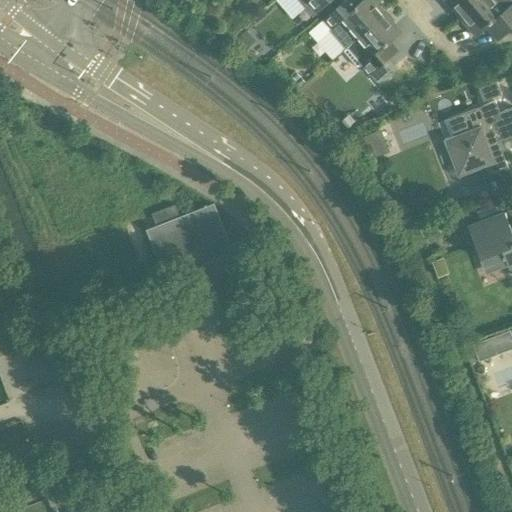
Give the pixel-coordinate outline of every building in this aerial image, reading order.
[(277,0),(277,1),(292,18),(304,7),(313,17),(331,0),(277,0)] [(332,35),(345,50),(385,15),(371,0),(365,0),(350,13),(342,5),(323,21),(331,30),(332,35)] [(443,0),(459,19),(481,0),(443,0)] [(511,0),(481,0),(459,19),(475,38),(498,18),(509,31),(511,29),(511,0)] [(385,15),(345,50),(345,51),(343,52),(357,67),(362,67),(370,76),(371,75),(375,80),(391,66),(387,61),(389,59),(382,50),(401,34),(385,15)] [(247,31),(237,39),(246,49),(255,41),(247,31)] [(478,88),(483,102),(501,95),(496,81),(478,88)] [(511,139),(511,108),(499,113),(495,102),(447,121),(455,140),(447,143),(460,175),(483,165),(488,178),(509,169),(502,152),(506,151),(504,143),(511,139)] [(387,152),(379,131),(362,138),(365,145),(370,144),(375,157),(387,152)] [(406,216),(420,227),(430,213),(415,202),(406,216)] [(215,205),(180,219),(176,207),(153,216),(158,227),(147,231),(166,280),(234,253),(215,205)] [(511,229),(505,214),(469,228),(480,260),(502,252),(509,270),(511,268),(511,229)] [(449,273),(443,258),(432,263),(438,277),(449,273)] [(491,338),(472,345),(479,361),(497,354),(491,338)] [(67,460),(68,458),(69,456),(69,454),(68,452),(66,451),(64,450),(62,449),(60,450),(58,451),(57,452),(56,454),(56,457),(57,459),(58,460),(60,461),(62,462),(64,462),(66,461),(67,460)]
